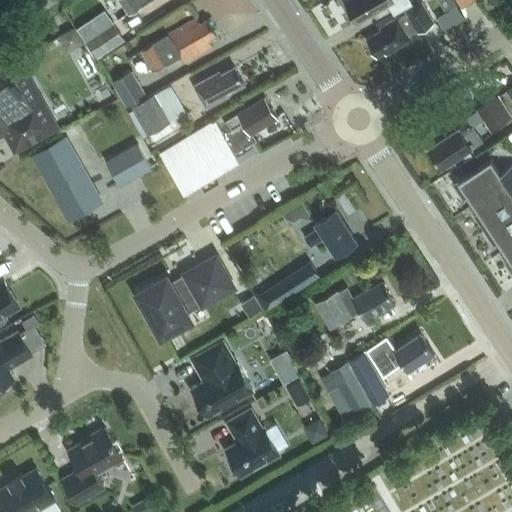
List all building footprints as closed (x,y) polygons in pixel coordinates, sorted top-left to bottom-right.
[(119,0),(129,14),(150,0),(119,0)] [(346,0),(345,1),(358,21),(388,3),(394,13),(412,3),(410,0),(346,0)] [(383,50),(386,54),(412,39),(408,33),(430,20),(420,2),(406,10),(408,13),(400,18),(399,16),(380,27),(382,31),(368,39),(377,54),(383,50)] [(437,15),(446,27),(464,14),(456,2),(437,15)] [(153,70),(166,63),(167,64),(181,56),(184,62),(213,45),(209,38),(217,33),(208,18),(200,23),(197,17),(141,50),(153,70)] [(97,56),(124,39),(113,21),(86,39),(97,56)] [(17,147),(55,125),(21,64),(0,75),(0,132),(6,128),(17,147)] [(222,73),(220,71),(195,85),(207,107),(232,93),(231,90),(245,83),(235,66),(222,73)] [(126,106),(147,93),(132,69),(111,81),(126,106)] [(148,134),(171,120),(155,91),(131,105),(148,134)] [(218,125),(214,119),(160,152),(178,181),(191,173),(194,178),(211,168),(213,172),(221,168),(219,164),(236,154),(232,148),(254,135),(252,131),(278,115),(265,95),(238,111),(239,112),(218,125)] [(472,146),(475,144),(478,141),(478,137),(476,134),(471,126),(484,118),(488,123),(497,116),(501,123),(511,116),(499,95),(488,102),(479,109),(466,118),(465,117),(444,131),(446,135),(429,146),(442,166),(472,146)] [(70,214),(98,198),(65,139),(37,155),(70,214)] [(123,182),(149,167),(136,145),(110,160),(123,182)] [(453,182),(464,198),(468,195),(479,211),(474,214),(494,244),(499,241),(509,257),(505,260),(511,270),(511,163),(501,171),(491,157),(453,182)] [(288,208),(301,227),(315,218),(302,199),(288,208)] [(336,253),(357,240),(336,207),(315,221),(319,227),(305,235),(311,245),(325,236),(336,253)] [(153,281),(142,287),(143,289),(139,292),(162,334),(168,331),(171,336),(183,329),(180,324),(190,318),(185,309),(201,300),(203,304),(234,286),(216,255),(185,272),(187,276),(171,285),(167,276),(154,283),(153,281)] [(256,295),(265,309),(320,275),(311,260),(256,295)] [(0,322),(2,322),(7,316),(4,311),(18,303),(5,281),(0,283),(0,322)] [(330,328),(352,315),(351,313),(359,308),(366,320),(381,311),(380,309),(395,301),(384,281),(366,291),(365,289),(353,296),(347,285),(338,291),(338,289),(316,301),(330,328)] [(254,294),(241,302),(245,309),(258,300),(254,294)] [(39,321),(34,314),(22,321),(27,328),(34,324),(39,321)] [(308,342),(299,325),(282,335),(291,351),(308,342)] [(0,340),(0,384),(15,376),(9,367),(33,354),(19,329),(0,340)] [(383,374),(402,361),(408,370),(434,352),(421,332),(396,349),(387,335),(366,349),(383,374)] [(207,415),(253,389),(238,361),(236,362),(223,340),(192,357),(201,373),(203,372),(207,378),(192,387),(194,391),(194,394),(195,397),(197,399),(200,401),(207,415)] [(287,348),(270,357),(284,382),(301,373),(287,348)] [(389,393),(364,350),(349,359),(373,402),(389,393)] [(348,361),(331,371),(339,385),(329,391),(345,418),(372,402),(348,361)] [(311,396),(300,378),(287,385),(297,404),(311,396)] [(240,440),(226,448),(232,460),(231,463),(235,470),(239,471),(240,474),(279,453),(264,426),(262,427),(251,407),(227,421),(234,433),(235,434),(237,434),(240,440)] [(104,486),(96,472),(122,457),(131,471),(106,427),(103,429),(101,427),(92,432),(93,434),(68,448),(79,467),(62,478),(76,502),(104,486)] [(21,473),(8,481),(10,483),(0,488),(0,499),(7,511),(30,511),(55,498),(36,467),(22,475),(21,473)] [(149,511),(154,509),(147,496),(142,499),(149,511)]
